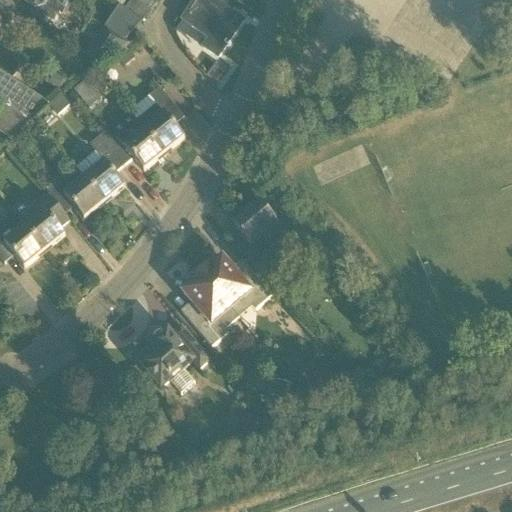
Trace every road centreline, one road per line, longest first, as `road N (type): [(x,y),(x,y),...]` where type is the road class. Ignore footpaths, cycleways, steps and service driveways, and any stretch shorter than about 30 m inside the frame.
road 1 (residential): [(0,385),(70,339),(125,285),(195,193),(236,116)]
road 2 (residential): [(236,116),(214,105),(159,43),(158,27),(176,0)]
road 3 (primary): [(511,471),(377,511)]
road 4 (residential): [(236,116),(282,0)]
